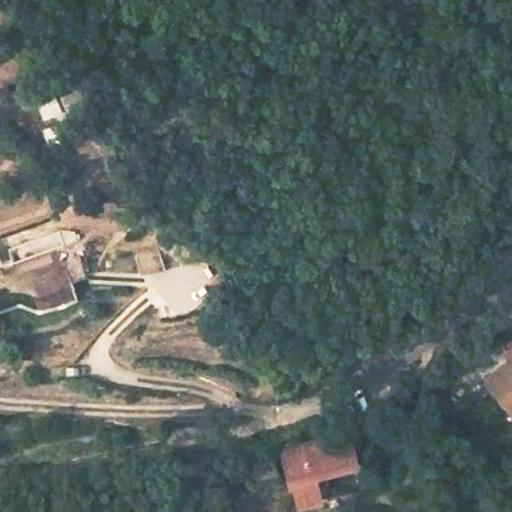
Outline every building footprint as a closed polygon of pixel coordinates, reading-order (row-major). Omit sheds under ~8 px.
[(188,291),(201,284),(189,262),(177,268),(188,291)] [(15,277),(0,281),(0,302),(21,295),(15,277)] [(72,283),(40,293),(47,311),(79,300),(72,283)] [(511,358),(485,381),(511,412),(511,358)] [(375,384),(360,394),(367,410),(385,400),(375,384)] [(360,394),(337,407),(346,422),(367,410),(360,394)] [(297,444),(280,449),(297,507),(320,500),(314,478),(359,466),(351,441),(309,452),(300,454),(297,444)] [(306,442),(297,444),(300,454),(309,452),(306,442)] [(274,462),(248,465),(250,482),(276,479),(274,462)] [(327,475),(314,478),(320,500),(333,497),(327,475)]
